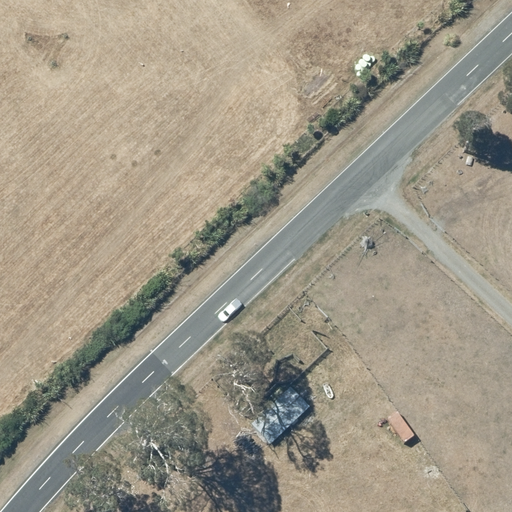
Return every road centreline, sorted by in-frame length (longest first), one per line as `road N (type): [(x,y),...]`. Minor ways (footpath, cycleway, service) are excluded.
road 1 (tertiary): [(511,2),(0,498)]
road 2 (unknown): [(348,157),(511,321)]
road 3 (unknown): [(122,373),(228,511)]
